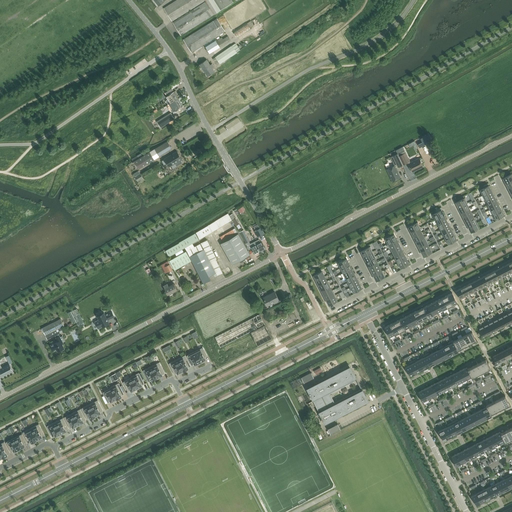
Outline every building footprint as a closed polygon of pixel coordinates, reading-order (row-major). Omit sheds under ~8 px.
[(177,0),(164,8),(172,22),(206,1),(205,0),(177,0)] [(213,0),(205,0),(206,1),(215,14),(220,11),(213,0)] [(213,0),(220,11),(233,2),(232,0),(213,0)] [(206,1),(172,22),(181,35),(215,14),(206,1)] [(192,52),(204,45),(215,38),(226,31),(217,18),(183,39),(192,52)] [(247,23),(234,32),(237,37),(251,28),(247,23)] [(222,37),(216,41),(220,46),(231,40),(228,36),(223,39),(222,37)] [(215,38),(204,45),(210,53),(220,46),(216,41),(215,38)] [(236,43),(216,57),(213,59),(218,66),(240,50),(236,43)] [(208,76),(215,72),(213,68),(215,67),(212,63),(210,65),(207,60),(200,65),(208,76)] [(166,94),(173,90),(171,86),(164,90),(166,94)] [(170,103),(178,98),(176,95),(178,94),(176,91),(166,97),(168,99),(168,100),(169,100),(169,101),(170,101),(170,102),(170,103)] [(157,96),(150,101),(151,104),(159,99),(160,101),(165,98),(162,93),(157,96)] [(182,105),(178,98),(170,103),(170,104),(170,105),(171,105),(171,106),(171,107),(172,107),(172,108),(173,108),(173,109),(173,110),(174,110),(174,111),(182,105)] [(174,118),(171,113),(157,121),(161,127),(174,118)] [(422,143),(417,145),(417,146),(418,146),(418,147),(419,149),(432,142),(428,135),(420,139),(422,143)] [(408,143),(408,144),(409,145),(409,146),(410,146),(410,147),(411,147),(412,146),(413,146),(413,147),(414,148),(415,149),(415,150),(415,149),(416,149),(417,148),(418,148),(418,147),(418,146),(417,146),(417,145),(416,143),(416,142),(415,141),(414,140),(414,141),(413,141),(412,141),(412,142),(410,143),(409,143),(408,143)] [(172,148),(168,142),(168,141),(155,149),(159,156),(172,148)] [(404,150),(398,154),(403,164),(403,165),(408,163),(412,172),(423,166),(419,158),(410,162),(404,150)] [(164,159),(162,161),(164,164),(167,163),(169,162),(171,166),(172,165),(173,168),(183,162),(181,160),(182,159),(177,151),(164,159)] [(135,161),(139,168),(154,159),(150,152),(135,161)] [(394,165),(387,169),(392,181),(400,177),(396,168),(403,164),(398,154),(390,157),(394,165)] [(506,183),(511,179),(511,173),(503,178),(506,183)] [(482,195),(491,191),(489,186),(480,190),(482,195)] [(494,195),(491,191),(482,195),(485,200),(494,195)] [(496,200),(494,195),(485,200),(487,205),(488,204),(496,200)] [(456,202),(459,207),(467,203),(468,203),(465,198),(456,202)] [(499,205),(496,200),(488,204),(491,209),(499,205)] [(467,203),(459,207),(461,212),(469,208),(467,203)] [(501,210),(499,205),(491,209),(493,214),(501,210)] [(472,213),(469,208),(461,212),(464,217),(472,213)] [(232,212),(235,217),(240,214),(237,209),(232,212)] [(432,215),(435,220),(444,215),(441,210),(432,215)] [(492,214),(495,219),(504,215),(501,210),(493,214),(492,214)] [(196,232),(199,239),(232,220),(229,216),(228,213),(196,232)] [(474,218),(472,213),(464,217),(466,222),(474,218)] [(233,214),(229,216),(232,220),(236,226),(239,224),(236,218),(235,218),(233,214)] [(438,224),(446,220),(444,215),(435,220),(437,225),(439,224),(438,224)] [(466,222),(469,227),(476,222),(474,218),(466,222)] [(449,225),(446,220),(438,224),(439,224),(441,229),(449,225)] [(419,228),(420,227),(418,222),(409,227),(411,232),(419,228)] [(476,222),(469,227),(471,232),(479,227),(476,222)] [(451,229),(449,225),(441,229),(443,233),(451,229)] [(256,230),(254,231),(258,237),(261,235),(264,234),(261,227),(259,228),(256,230)] [(235,228),(220,236),(223,242),(238,233),(235,228)] [(422,232),(419,228),(411,232),(414,236),(422,232)] [(454,234),(451,229),(443,233),(446,238),(454,234)] [(254,254),(259,251),(254,242),(250,244),(249,242),(250,241),(244,230),(240,232),(242,237),(243,237),(246,243),(245,244),(249,250),(251,249),(254,254)] [(416,241),(424,237),(422,232),(414,236),(416,241)] [(196,233),(181,242),(179,243),(165,251),(169,257),(199,240),(196,233)] [(223,242),(220,243),(232,264),(250,254),(238,233),(223,242)] [(388,244),(389,243),(397,239),(394,234),(385,239),(388,244)] [(449,243),(452,242),(452,241),(456,239),(454,234),(446,238),(445,239),(447,244),(449,243)] [(416,241),(419,246),(427,242),(428,242),(425,236),(424,237),(416,241)] [(254,242),(259,251),(265,248),(262,242),(261,242),(259,239),(254,242)] [(399,244),(397,239),(389,243),(391,248),(399,244)] [(207,240),(201,243),(204,249),(218,275),(223,272),(216,259),(217,259),(207,240)] [(429,247),(427,242),(419,246),(421,251),(429,247)] [(187,251),(190,256),(204,249),(201,243),(187,251)] [(401,249),(399,244),(391,248),(390,249),(393,254),(394,253),(401,249)] [(361,251),(364,256),(373,251),(370,246),(361,251)] [(429,247),(421,251),(424,256),(432,252),(429,247)] [(218,275),(204,249),(190,256),(204,284),(211,280),(209,276),(214,274),(215,277),(218,275)] [(394,253),(396,258),(404,254),(401,249),(394,253)] [(191,261),(186,251),(169,260),(175,270),(186,264),(188,263),(191,261)] [(364,256),(366,261),(374,257),(375,256),(373,251),(364,256)] [(406,258),(404,254),(396,258),(398,263),(406,258)] [(377,262),(374,257),(366,261),(369,266),(377,262)] [(406,258),(398,263),(401,268),(402,267),(402,268),(405,266),(404,266),(409,263),(406,258)] [(340,268),(349,264),(347,259),(338,263),(340,268)] [(173,269),(168,261),(161,265),(166,273),(173,269)] [(371,270),(379,266),(377,262),(369,266),(371,270)] [(352,268),(349,264),(340,268),(343,273),(352,268)] [(382,271),(379,266),(371,270),(374,275),(382,271)] [(504,277),(509,274),(504,266),(499,268),(504,277)] [(352,268),(343,273),(345,278),(346,277),(354,273),(352,268)] [(499,279),(504,277),(499,268),(495,271),(499,279)] [(382,271),(374,275),(376,280),(385,276),(383,270),(382,271)] [(317,280),(325,276),(322,271),(314,275),(317,280)] [(494,282),(499,279),(495,271),(490,273),(494,282)] [(357,278),(354,273),(346,277),(349,282),(357,278)] [(489,284),(494,282),(490,273),(485,276),(489,284)] [(325,276),(317,280),(319,285),(327,281),(325,276)] [(485,287),(489,284),(485,276),(480,278),(485,287)] [(349,282),(351,287),(359,283),(357,278),(349,282)] [(480,289),(485,287),(480,278),(475,281),(480,289)] [(329,286),(330,286),(331,286),(328,280),(327,281),(319,285),(322,290),(329,286)] [(475,292),(480,289),(475,281),(471,283),(475,292)] [(168,295),(178,290),(174,283),(169,286),(167,284),(164,286),(168,295)] [(351,287),(350,287),(353,292),(354,292),(357,291),(357,290),(362,288),(359,283),(351,287)] [(470,294),(475,292),(471,283),(466,286),(470,294)] [(322,290),(324,295),(332,291),(332,290),(330,286),(329,286),(322,290)] [(465,297),(470,294),(466,286),(461,288),(465,297)] [(456,291),(460,299),(465,297),(461,288),(456,291)] [(324,295),(326,300),(334,295),(334,296),(336,295),(333,290),(332,290),(332,291),(324,295)] [(274,303),(280,301),(275,291),(263,297),(267,306),(274,302),(274,303)] [(452,293),(447,295),(453,306),(458,304),(452,293)] [(334,295),(326,300),(329,305),(337,300),(334,296),(334,295)] [(447,295),(443,298),(448,309),(453,306),(447,295)] [(443,298),(438,300),(442,310),(447,307),(448,309),(443,298)] [(438,300),(433,303),(438,312),(442,310),(438,300)] [(433,303),(428,305),(434,316),(433,314),(438,312),(433,303)] [(428,305),(423,307),(429,318),(434,316),(428,305)] [(423,307),(418,310),(424,321),(429,318),(423,307)] [(77,322),(79,327),(85,324),(77,308),(68,313),(72,321),(73,324),(77,322)] [(418,310),(414,313),(419,324),(420,323),(419,322),(423,319),(424,321),(418,310)] [(99,320),(95,322),(99,329),(109,323),(108,320),(114,317),(112,312),(105,315),(104,312),(97,316),(99,320)] [(414,313),(409,315),(415,326),(419,324),(414,313)] [(507,324),(511,322),(507,313),(503,316),(507,324)] [(251,332),(265,324),(259,314),(215,337),(220,347),(251,332)] [(409,315),(404,317),(409,327),(410,328),(415,326),(409,315)] [(502,327),(507,324),(503,316),(498,318),(502,327)] [(404,317),(399,320),(404,329),(409,327),(404,317)] [(497,329),(502,327),(498,318),(493,321),(497,329)] [(47,339),(55,335),(56,338),(60,336),(58,333),(60,333),(64,331),(61,327),(64,326),(61,319),(42,329),(47,339)] [(399,320),(394,322),(400,333),(400,332),(404,329),(399,320)] [(492,332),(497,329),(493,321),(488,323),(492,332)] [(394,322),(390,325),(395,336),(400,333),(394,322)] [(488,334),(492,332),(488,323),(483,326),(488,334)] [(272,338),(265,324),(251,332),(258,346),(272,338)] [(390,325),(385,327),(387,331),(387,332),(389,337),(394,334),(395,336),(390,325)] [(483,326),(476,329),(479,335),(481,334),(483,337),(488,334),(483,326)] [(472,330),(466,333),(471,343),(476,340),(474,337),(475,337),(472,330)] [(467,334),(462,336),(467,345),(471,343),(466,333),(467,334)] [(60,336),(56,338),(58,341),(51,345),(53,351),(57,349),(58,351),(64,348),(62,344),(64,343),(60,336)] [(462,336),(458,339),(462,347),(467,345),(462,336)] [(458,339),(453,341),(458,350),(462,347),(458,339)] [(453,340),(448,343),(454,354),(459,351),(458,350),(453,341),(453,340)] [(443,345),(449,356),(454,354),(448,343),(449,345),(444,347),(443,345)] [(443,345),(438,348),(444,359),(449,356),(443,345)] [(203,347),(195,351),(200,362),(206,359),(205,359),(204,357),(207,355),(203,346),(202,346),(203,347)] [(439,350),(434,352),(439,361),(444,359),(438,348),(439,350)] [(507,360),(511,357),(507,348),(502,350),(507,360)] [(502,362),(507,360),(502,350),(497,353),(502,362)] [(195,365),(200,362),(195,351),(187,356),(192,366),(195,364),(195,365)] [(429,353),(435,364),(439,361),(434,352),(430,354),(429,353)] [(429,353),(424,355),(430,366),(435,364),(429,353)] [(495,366),(502,362),(497,353),(492,355),(494,360),(492,361),(495,366)] [(183,371),(188,368),(191,366),(185,355),(177,359),(183,371)] [(425,357),(420,359),(425,369),(430,366),(424,355),(425,357)] [(177,359),(169,363),(175,375),(177,373),(178,374),(183,371),(177,359)] [(415,360),(414,360),(420,371),(425,369),(420,359),(415,362),(415,360)] [(414,360),(410,363),(415,374),(420,371),(414,360)] [(488,363),(486,360),(481,362),(486,371),(491,368),(488,363)] [(157,378),(163,375),(162,375),(165,373),(159,362),(151,366),(157,378)] [(486,371),(481,362),(477,365),(481,373),(486,371)] [(410,363),(404,366),(408,373),(408,372),(410,376),(415,374),(410,363)] [(0,377),(0,378),(13,371),(10,364),(2,368),(0,364),(0,377)] [(477,365),(472,367),(476,376),(481,373),(477,365)] [(152,381),(157,378),(151,366),(143,370),(149,382),(152,380),(152,381)] [(467,367),(462,370),(466,379),(472,377),(468,369),(467,367)] [(468,369),(472,377),(472,378),(476,376),(472,367),(468,369)] [(317,384),(307,389),(325,422),(335,417),(366,401),(360,389),(334,402),(330,393),(356,380),(355,380),(349,368),(342,371),(320,382),(321,384),(318,386),(317,384)] [(462,370),(457,372),(462,382),(466,379),(462,370)] [(311,372),(301,377),(304,383),(314,378),(311,372)] [(457,372),(452,375),(457,384),(462,382),(457,372)] [(139,373),(131,377),(137,388),(142,386),(142,385),(145,384),(139,373)] [(452,375),(447,377),(452,387),(457,384),(452,375)] [(131,378),(123,382),(128,392),(131,391),(137,388),(131,377),(131,378)] [(447,377),(442,380),(447,389),(452,387),(447,377)] [(442,380),(437,382),(443,392),(447,389),(442,380)] [(437,382),(433,385),(437,394),(443,392),(437,382)] [(118,383),(110,387),(116,399),(122,396),(121,396),(124,394),(118,383)] [(433,385),(428,387),(433,396),(437,394),(433,385)] [(102,391),(108,403),(111,401),(111,402),(116,399),(110,387),(111,388),(110,389),(103,392),(102,391)] [(428,387),(423,390),(428,400),(433,396),(428,387)] [(423,390),(418,392),(420,396),(420,397),(422,402),(428,400),(423,390)] [(505,396),(500,399),(504,407),(509,405),(507,402),(508,401),(505,396)] [(500,399),(495,401),(500,409),(504,407),(500,399)] [(96,416),(101,413),(103,411),(98,400),(90,404),(96,416)] [(495,401),(491,403),(495,412),(500,409),(495,401)] [(486,406),(486,407),(490,414),(495,412),(491,403),(486,406)] [(90,404),(81,408),(87,420),(90,418),(90,419),(96,416),(90,404)] [(486,407),(482,409),(487,418),(491,416),(490,414),(486,407)] [(78,425),(84,422),(83,421),(86,420),(80,409),(72,413),(78,425)] [(482,409),(477,411),(482,421),(487,418),(482,409)] [(477,411),(472,414),(477,423),(482,421),(477,411)] [(72,413),(64,417),(70,428),(73,427),(78,425),(72,413)] [(472,414),(467,417),(472,426),(477,423),(472,414)] [(467,417),(463,419),(468,428),(472,426),(467,417)] [(63,418),(55,422),(61,434),(66,431),(66,430),(69,429),(63,418)] [(463,419),(458,421),(463,431),(468,428),(463,419)] [(458,421),(453,424),(458,433),(463,431),(458,421)] [(56,436),(61,434),(55,422),(47,426),(53,437),(55,436),(56,436)] [(39,424),(31,428),(37,440),(42,437),(45,435),(39,424)] [(328,429),(331,434),(340,429),(338,424),(328,429)] [(453,424),(448,427),(453,436),(458,433),(453,424)] [(448,427),(443,429),(448,438),(453,436),(448,427)] [(31,428),(23,432),(28,443),(31,442),(37,440),(31,428)] [(443,429),(438,432),(440,437),(441,437),(443,441),(448,438),(443,429)] [(501,434),(504,441),(505,442),(510,440),(505,431),(501,434)] [(500,432),(495,434),(500,444),(504,441),(501,434),(500,432)] [(22,434),(14,438),(20,449),(25,446),(25,445),(27,444),(22,434)] [(495,434),(490,437),(495,446),(500,444),(495,434)] [(490,437),(485,439),(490,448),(495,446),(490,437)] [(14,438),(6,442),(11,452),(14,451),(20,449),(14,438)] [(485,439),(480,442),(485,451),(490,448),(485,439)] [(4,442),(0,443),(0,453),(2,457),(8,455),(7,454),(10,453),(4,442)] [(480,442),(476,444),(480,453),(485,451),(480,442)] [(476,444),(471,447),(476,456),(480,453),(476,444)] [(471,447),(466,449),(471,458),(476,456),(471,447)] [(466,449),(461,452),(466,461),(471,458),(466,449)] [(461,452),(456,454),(461,464),(466,461),(461,452)] [(456,454),(451,457),(454,461),(453,461),(455,466),(461,464),(456,454)] [(510,488),(505,478),(501,481),(506,490),(510,488)] [(506,490),(501,481),(496,483),(501,493),(506,490)] [(501,493),(496,483),(491,486),(496,495),(501,493)] [(496,495),(491,486),(486,488),(491,498),(496,495)] [(486,488),(481,491),(486,500),(491,498),(486,488)] [(481,491),(477,493),(481,503),(486,500),(481,491)] [(477,493),(471,496),(473,502),(474,501),(476,505),(481,503),(477,493)]
